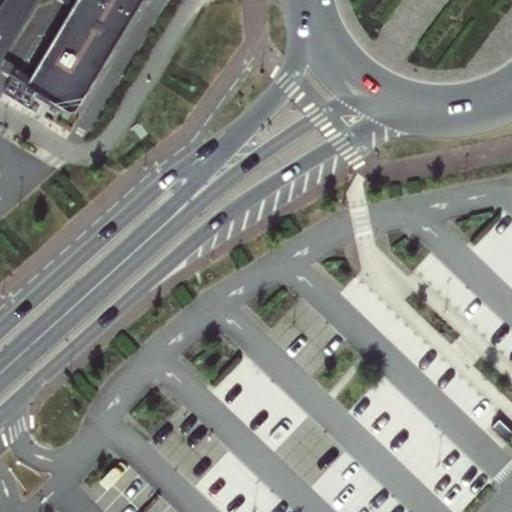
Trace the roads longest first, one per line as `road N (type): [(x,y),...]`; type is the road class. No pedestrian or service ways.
road 1 (tertiary): [(0,414),(169,262),(352,146),(433,110)]
road 2 (tertiary): [(314,15),(280,92),(167,179),(0,330)]
road 3 (primary): [(314,15),(359,79),(393,100),(433,110)]
